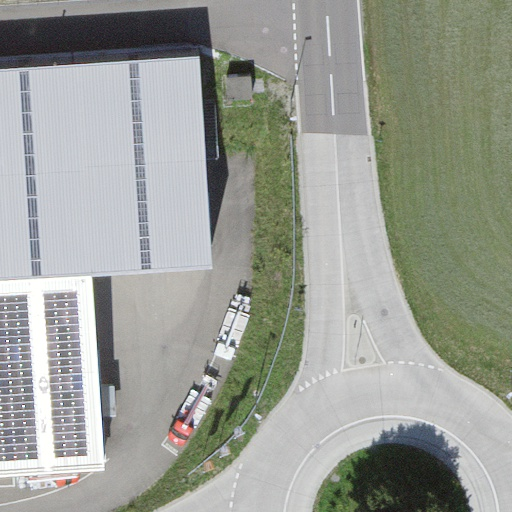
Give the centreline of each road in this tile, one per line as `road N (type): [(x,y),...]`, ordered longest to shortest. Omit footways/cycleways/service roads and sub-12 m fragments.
road 1 (primary): [(328,14),(350,298),(371,402)]
road 2 (residential): [(328,14),(0,34)]
road 3 (primary): [(511,494),(480,436),(448,413),(410,401),(371,402)]
road 4 (primary): [(371,402),(305,435),(283,465),(269,511)]
